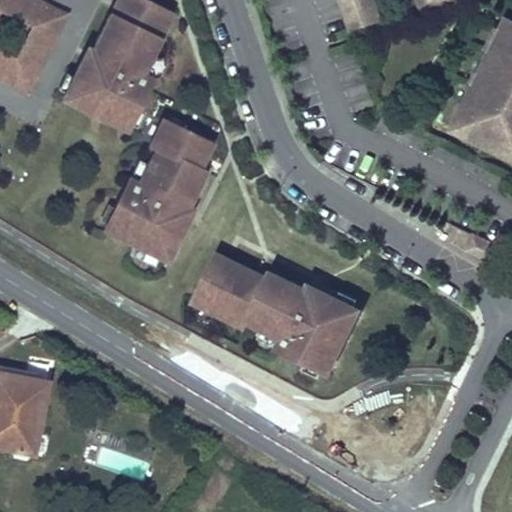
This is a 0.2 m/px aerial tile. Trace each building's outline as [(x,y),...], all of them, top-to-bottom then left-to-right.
[(49,0),(0,0),(0,79),(31,93),(68,8),(49,0)] [(111,0),(119,4),(113,15),(105,12),(80,61),(75,59),(68,74),(69,75),(58,97),(118,128),(130,105),(132,106),(147,77),(137,72),(147,51),(155,37),(148,33),(161,8),(144,0),(111,0)] [(111,0),(105,12),(113,15),(119,4),(111,0)] [(335,0),(345,29),(377,18),(372,4),(370,0),(335,0)] [(413,0),(417,10),(447,0),(413,0)] [(161,8),(148,33),(155,37),(167,12),(161,8)] [(511,22),(502,17),(496,30),(506,35),(511,23),(511,22)] [(494,44),(490,53),(485,51),(475,73),(479,75),(475,83),(470,81),(452,118),(461,122),(455,134),(508,160),(511,152),(511,23),(506,35),(496,30),(489,42),(494,44)] [(489,42),(485,51),(490,53),(494,44),(489,42)] [(87,47),(82,45),(75,59),(80,61),(87,47)] [(479,75),(475,73),(470,81),(475,83),(479,75)] [(143,143),(148,146),(162,119),(156,116),(143,143)] [(461,122),(452,118),(447,130),(455,134),(461,122)] [(162,119),(148,146),(132,180),(122,175),(107,204),(110,205),(98,229),(159,259),(171,236),(172,237),(180,222),(175,219),(182,205),(200,169),(193,166),(186,163),(192,151),(199,154),(206,141),(162,119)] [(186,163),(193,166),(199,154),(192,151),(186,163)] [(180,222),(187,208),(182,205),(175,219),(180,222)] [(500,251),(469,232),(460,249),(492,268),(500,251)] [(211,250),(207,257),(221,264),(224,257),(211,250)] [(264,269),(261,275),(257,282),(245,277),(249,270),(224,257),(221,264),(207,257),(189,294),(215,307),(241,320),(275,337),(270,347),(299,361),(300,359),(323,371),(353,310),(331,299),(332,297),(316,289),(314,294),(300,287),(264,269)] [(261,275),(249,270),(245,277),(257,282),(261,275)] [(302,282),(300,287),(314,294),(316,289),(302,282)] [(215,307),(189,294),(186,300),(212,313),(215,307)] [(241,320),(215,307),(212,313),(238,326),(241,320)] [(0,374),(26,379),(28,370),(0,364),(0,374)] [(0,374),(0,445),(31,451),(44,383),(26,379),(0,374)]
